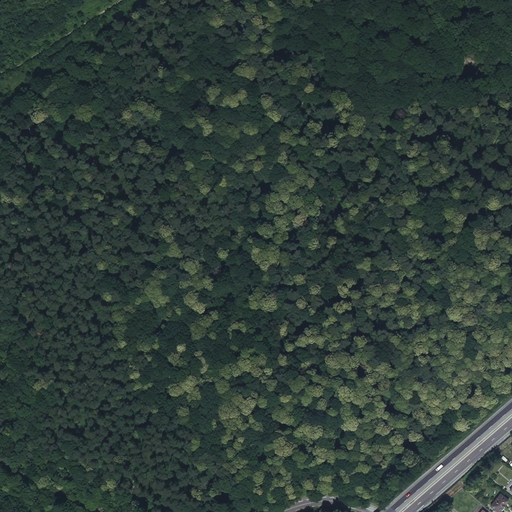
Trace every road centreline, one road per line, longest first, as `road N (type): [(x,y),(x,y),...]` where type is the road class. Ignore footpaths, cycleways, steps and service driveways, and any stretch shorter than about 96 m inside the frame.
road 1 (track): [(168,370),(359,0)]
road 2 (trunk): [(511,407),(390,511)]
road 3 (trunk): [(407,511),(511,422)]
road 4 (track): [(392,0),(511,57)]
